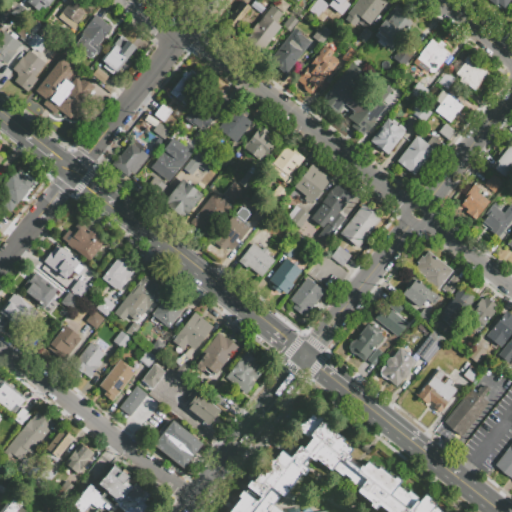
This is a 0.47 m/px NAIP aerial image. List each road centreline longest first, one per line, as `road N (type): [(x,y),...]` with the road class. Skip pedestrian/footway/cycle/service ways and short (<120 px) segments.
road 1 (residential): [(185,33),(417,213)]
road 2 (residential): [(0,342),(198,499)]
road 3 (secondary): [(307,359),(502,511)]
road 4 (secondary): [(117,209),(307,359)]
road 5 (residential): [(307,359),(417,213)]
road 6 (residential): [(114,124),(211,0)]
road 7 (residential): [(417,213),(511,98)]
road 8 (residential): [(417,213),(511,286)]
